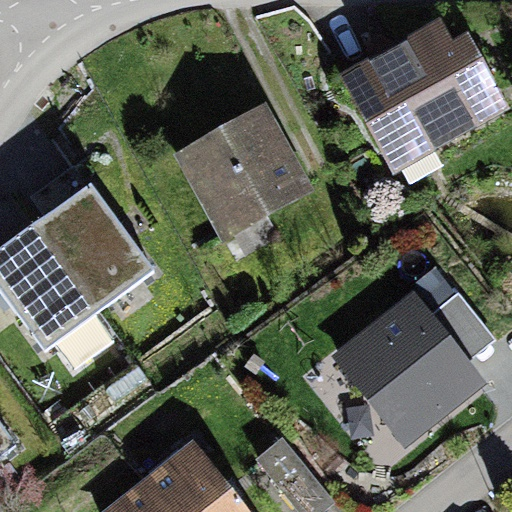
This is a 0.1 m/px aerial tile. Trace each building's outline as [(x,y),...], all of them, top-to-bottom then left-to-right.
[(441,20),(325,91),(386,192),(503,121),(441,20)] [(247,115),(165,165),(217,251),(299,201),(247,115)] [(413,305),(341,359),(402,439),(474,385),(413,305)] [(135,308),(90,335),(112,371),(157,344),(135,308)] [(288,443),(258,464),(292,511),(305,511),(327,497),(288,443)] [(142,489),(161,511),(230,511),(183,455),(142,489)] [(161,511),(142,489),(114,511),(161,511)]
